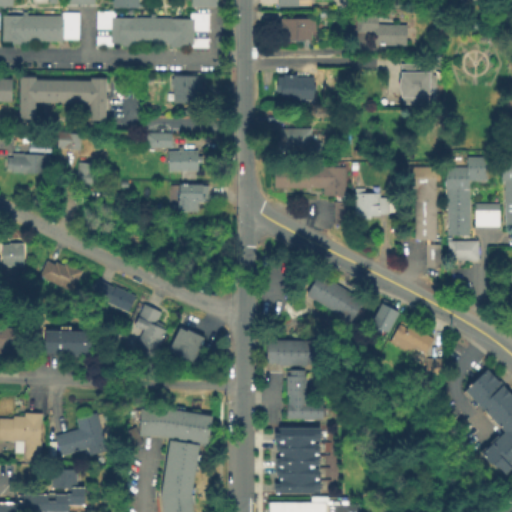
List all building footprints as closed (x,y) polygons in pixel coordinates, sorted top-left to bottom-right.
[(24,40),(24,43),(9,43),(9,39),(0,39),(0,13),(19,14),(19,9),(24,9),(24,14),(24,40)] [(133,41),(133,46),(118,46),(118,42),(110,42),(110,44),(94,44),(94,34),(108,34),(108,27),(94,27),(94,9),(113,9),(113,15),(133,15),(133,41)] [(76,37),(60,37),(60,40),(45,40),(45,14),(58,14),(58,10),(76,10),(76,37)] [(205,46),(167,46),(167,42),(167,16),(187,16),(187,10),(205,11),(205,29),(191,29),(191,36),(205,36),(205,46)] [(404,45),(371,44),(371,31),(353,30),(354,11),(377,11),(376,22),(404,22),(404,45)] [(149,42),(133,41),(133,15),(147,15),(147,12),(150,12),(149,42)] [(167,42),(149,42),(150,12),(153,12),(153,16),(167,16),(167,42)] [(45,40),(24,40),(24,14),(45,14),(45,40)] [(308,38),(276,38),(277,16),(313,16),(313,29),(309,29),(308,38)] [(398,96),(398,89),(395,89),(395,76),(398,76),(398,62),(416,61),(416,66),(430,66),(431,95),(398,96)] [(311,98),(278,99),(278,91),(274,91),(273,76),(279,76),(279,72),(294,72),(294,76),(311,76),(311,98)] [(171,100),(171,84),(167,84),(167,77),(170,77),(170,73),(193,73),(194,94),(190,94),(190,100),(171,100)] [(104,120),(86,119),(86,101),(33,101),(33,117),(16,117),(16,74),(33,75),(33,79),(87,79),(87,76),(105,76),(104,120)] [(9,100),(0,99),(0,76),(10,77),(9,100)] [(297,112),(297,123),(281,122),(281,111),(297,112)] [(318,149),(277,148),(277,125),(308,126),(307,139),(318,139),(318,149)] [(169,146),(143,145),(143,129),(170,130),(169,146)] [(78,148),(54,146),(56,130),(79,132),(78,148)] [(195,170),(165,170),(165,149),(175,148),(175,144),(180,144),(180,148),(195,148),(195,153),(200,153),(200,161),(195,161),(195,170)] [(48,173),(9,171),(9,168),(3,167),(4,156),(9,156),(9,151),(41,153),(41,157),(49,157),(48,173)] [(477,258),(444,258),(444,166),(464,166),(464,155),(486,155),(486,180),(467,180),(467,233),(449,233),(449,239),(477,239),(477,258)] [(511,225),(502,225),(502,179),(498,179),(498,156),(511,156),(511,225)] [(75,161),(95,163),(93,186),(73,184),(75,161)] [(296,186),(271,186),(271,165),(296,165),(296,186)] [(321,186),(296,186),(296,165),(322,165),(321,186)] [(321,193),(321,186),(322,165),(343,165),(343,193),(321,193)] [(438,237),(412,237),(412,186),(407,186),(407,165),(434,165),(434,230),(438,230),(438,237)] [(206,200),(195,200),(195,210),(175,210),(175,182),(207,183),(206,200)] [(388,211),(376,211),(376,215),(355,215),(355,191),(378,191),(378,195),(388,195),(388,211)] [(347,201),(332,200),(331,223),(347,223),(347,201)] [(497,201),(497,225),(472,225),(472,201),(497,201)] [(21,265),(0,265),(0,241),(21,241),(21,265)] [(438,242),(438,265),(423,265),(423,243),(438,242)] [(76,294),(36,274),(44,259),(51,263),(53,260),(61,264),(63,260),(87,272),(76,294)] [(511,293),(498,293),(498,270),(511,270),(511,293)] [(349,320),(303,293),(316,271),(362,299),(349,320)] [(126,311),(90,295),(99,277),(134,293),(126,311)] [(384,332),(367,322),(379,300),(396,310),(384,332)] [(151,354),(131,345),(139,326),(131,323),(140,302),(158,310),(154,320),(159,322),(157,326),(163,329),(151,354)] [(431,336),(422,351),(410,345),(406,352),(387,340),(397,322),(404,326),(406,322),(431,336)] [(12,353),(0,352),(0,325),(13,326),(12,353)] [(189,330),(177,354),(165,348),(176,326),(183,329),(184,328),(189,330)] [(87,352),(74,352),(74,355),(57,355),(57,351),(41,351),(41,329),(88,329),(87,352)] [(189,330),(202,336),(190,360),(177,354),(189,330)] [(276,361),(263,361),(263,338),(276,338),(276,361)] [(287,364),(276,364),(276,361),(276,338),(287,338),(287,364)] [(298,364),(287,364),(287,338),(298,338),(298,364)] [(309,364),(298,364),(298,338),(309,338),(309,364)] [(438,356),(438,375),(422,374),(422,356),(438,356)] [(511,463),(503,472),(496,464),(492,467),(478,452),(501,430),(462,388),(485,367),(511,395),(511,463)] [(286,401),(286,393),(283,393),(283,374),(287,374),(287,368),(301,368),(301,374),(303,374),(303,401),(286,401)] [(320,417),(310,417),(310,419),(301,419),(301,417),(284,417),(284,401),(286,401),(303,401),(319,401),(320,417)] [(155,405),(210,414),(206,441),(156,433),(138,435),(134,408),(155,405)] [(92,410),(104,448),(82,455),(79,448),(58,455),(52,434),(76,427),(73,417),(92,410)] [(39,411),(37,457),(20,457),(20,451),(0,449),(0,416),(10,417),(10,414),(22,414),(22,411),(39,411)] [(272,441),(272,432),(276,432),(276,425),(317,425),(317,437),(311,437),(311,441),(272,441)] [(187,493),(189,511),(159,511),(157,492),(167,438),(197,443),(187,493)] [(276,456),(276,448),(272,448),(272,441),(311,441),(316,441),(316,456),(276,456)] [(276,466),(276,456),(316,456),(316,465),(276,466)] [(276,475),(276,466),(316,465),(316,475),(276,475)] [(0,511),(0,501),(12,501),(12,508),(16,508),(15,498),(20,498),(20,492),(45,492),(45,499),(52,499),(52,492),(67,492),(66,486),(48,486),(48,467),(74,467),(74,485),(82,485),(82,503),(66,504),(66,511),(4,511),(0,511)] [(271,492),(271,481),(276,481),(276,475),(316,475),(316,492),(271,492)] [(264,511),(265,500),(325,501),(325,511),(264,511)]
